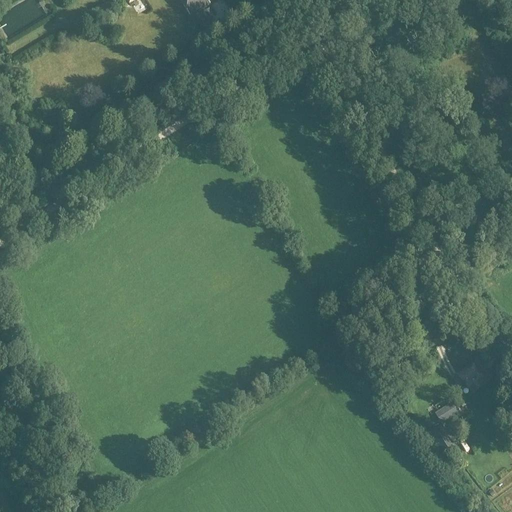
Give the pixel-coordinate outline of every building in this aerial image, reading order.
[(218,0),(180,0),(190,17),(203,38),(213,31),(201,11),(210,5),(208,3),(213,0),(215,0),(216,1),(218,0)] [(472,392),(489,378),(476,362),(459,376),(472,392)] [(458,416),(451,406),(437,414),(444,425),(458,416)] [(500,415),(507,424),(511,419),(511,418),(505,410),(500,415)] [(441,429),(432,435),(444,453),(453,447),(441,429)] [(464,443),(460,446),(467,456),(471,453),(464,443)]
